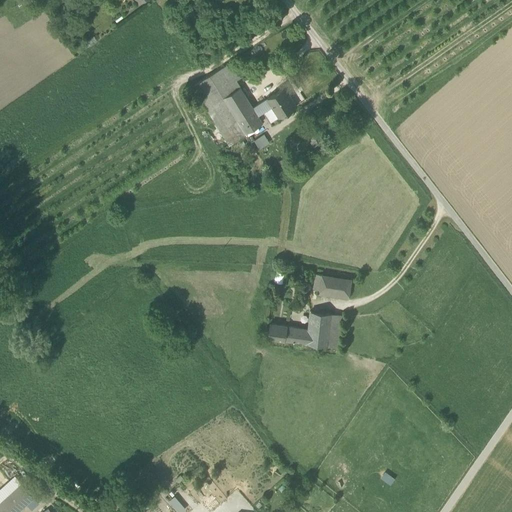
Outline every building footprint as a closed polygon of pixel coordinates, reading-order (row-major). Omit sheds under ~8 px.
[(209,10),(203,0),(193,6),(198,16),(209,10)] [(192,28),(193,31),(201,27),(190,6),(182,10),(192,28)] [(209,78),(222,98),(239,87),(235,82),(242,77),(232,62),(209,78)] [(245,134),(236,121),(222,98),(209,78),(193,88),(231,147),(249,136),(246,133),(245,134)] [(253,108),(239,87),(222,98),(236,121),(253,110),(253,108)] [(280,115),(280,116),(295,106),(284,88),(267,99),(272,106),(275,111),(276,110),(280,115)] [(257,116),(263,112),(272,106),(267,99),(253,108),(253,110),(257,116)] [(275,111),(272,106),(263,112),(270,122),(280,115),(276,110),(275,111)] [(236,121),(245,134),(246,133),(262,123),(257,116),(253,110),(236,121)] [(263,132),(253,139),(258,149),(269,142),(263,132)] [(319,144),(312,134),(306,138),(313,148),(319,144)] [(311,288),(317,289),(320,273),(314,272),(314,273),(313,278),(311,288)] [(346,298),(349,279),(320,273),(317,289),(316,293),(346,298)] [(308,329),(303,328),(301,342),(326,345),(331,313),(311,310),(308,329)] [(342,348),(345,315),(331,313),(326,345),(342,348)] [(268,337),(284,340),(286,326),(270,323),(268,337)] [(284,340),(301,342),(303,328),(286,326),(284,340)] [(39,491),(27,478),(21,484),(32,497),(33,497),(39,491)] [(15,481),(9,486),(14,491),(20,485),(15,481)] [(32,497),(21,484),(20,485),(14,491),(11,493),(0,503),(0,509),(2,511),(15,511),(25,503),(32,497)] [(5,487),(0,492),(0,503),(11,493),(5,487)] [(180,511),(185,507),(174,495),(168,500),(178,511),(180,511)] [(33,497),(32,497),(25,503),(32,510),(39,503),(33,497)]
